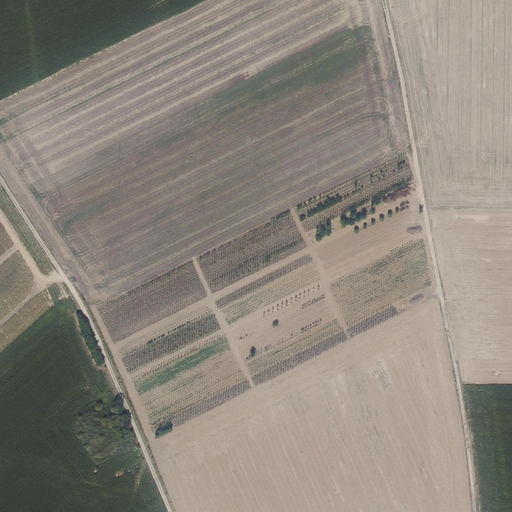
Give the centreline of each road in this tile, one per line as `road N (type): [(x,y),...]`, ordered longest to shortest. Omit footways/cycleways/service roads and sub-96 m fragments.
road 1 (track): [(475,511),(384,0)]
road 2 (track): [(172,511),(85,311),(0,176)]
